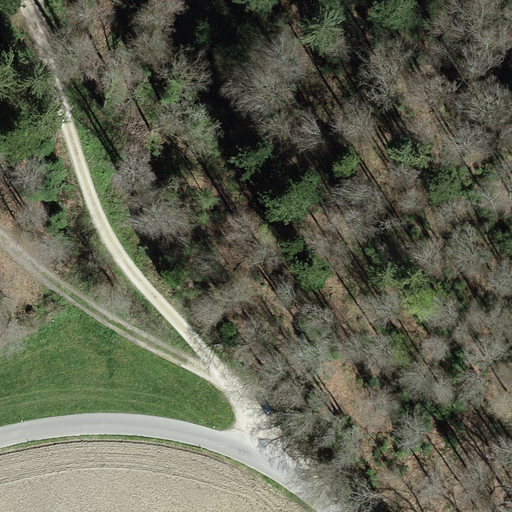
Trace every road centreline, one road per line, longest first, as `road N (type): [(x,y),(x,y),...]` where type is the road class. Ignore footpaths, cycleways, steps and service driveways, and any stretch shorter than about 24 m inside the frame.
road 1 (unclassified): [(336,511),(248,453),(171,429),(79,425),(0,438)]
road 2 (track): [(0,233),(98,312),(231,381)]
